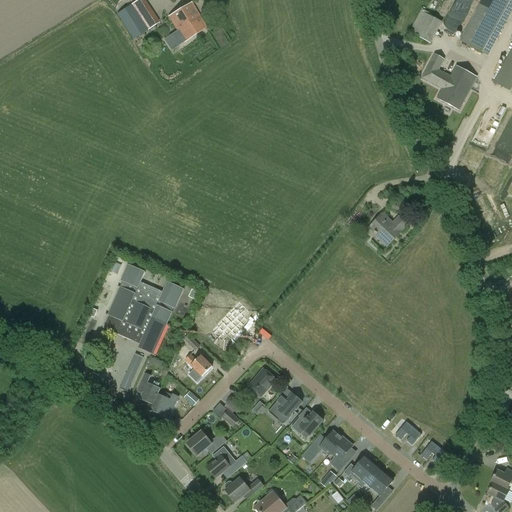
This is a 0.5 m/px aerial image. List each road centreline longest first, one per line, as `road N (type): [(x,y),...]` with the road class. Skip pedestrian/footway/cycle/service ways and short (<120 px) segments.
road 1 (unclassified): [(448,496),(484,409),(488,314),(468,247),(383,57),(368,0)]
road 2 (residential): [(448,496),(265,343),(163,450)]
road 3 (tertiary): [(163,450),(95,394),(0,348)]
